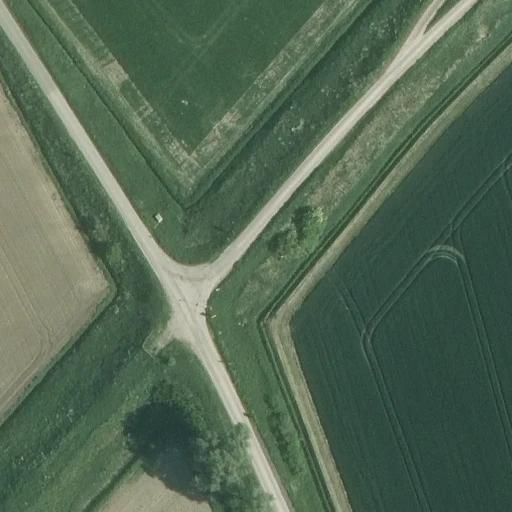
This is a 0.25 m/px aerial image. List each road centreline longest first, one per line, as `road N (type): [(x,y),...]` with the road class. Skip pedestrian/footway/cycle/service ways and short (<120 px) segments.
road 1 (unclassified): [(180,308),(419,45),(471,0)]
road 2 (unclassified): [(180,308),(0,22)]
road 3 (unclassified): [(274,511),(180,308)]
